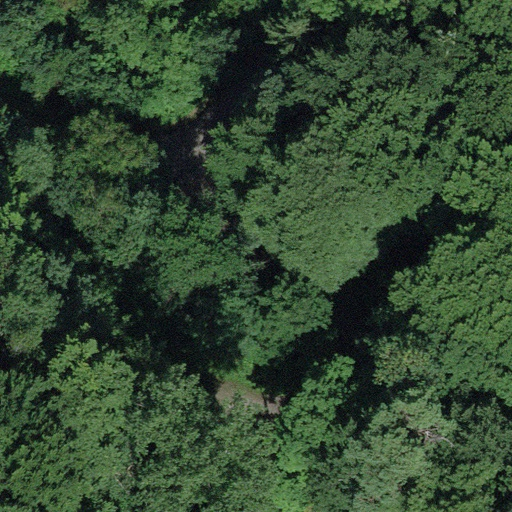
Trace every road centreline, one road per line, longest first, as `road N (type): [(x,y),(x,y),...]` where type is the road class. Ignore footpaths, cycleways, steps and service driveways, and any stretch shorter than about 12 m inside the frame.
road 1 (track): [(0,119),(186,171),(229,229),(511,457)]
road 2 (track): [(186,171),(316,0)]
road 3 (track): [(347,324),(302,382),(301,494),(320,511)]
